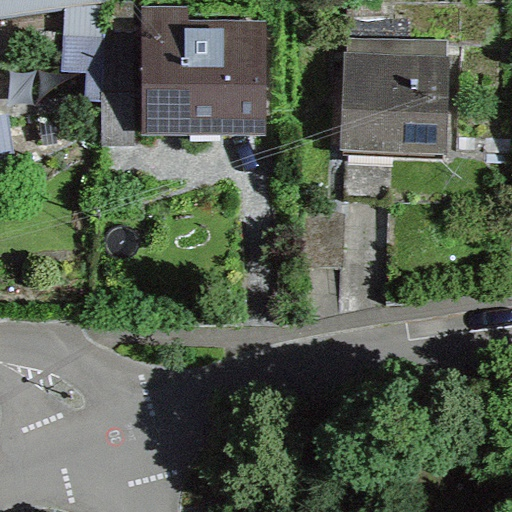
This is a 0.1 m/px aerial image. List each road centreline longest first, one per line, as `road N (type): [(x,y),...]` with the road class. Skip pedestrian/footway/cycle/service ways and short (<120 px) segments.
road 1 (residential): [(511,334),(387,347),(232,386),(107,453)]
road 2 (residential): [(0,362),(57,385),(107,453)]
